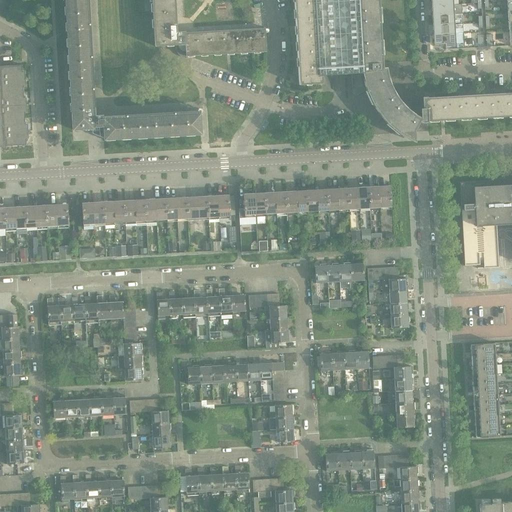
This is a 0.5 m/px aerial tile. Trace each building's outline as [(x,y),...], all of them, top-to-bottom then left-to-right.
[(64,0),(72,130),(93,129),(93,128),(103,127),(104,140),(201,135),(199,111),(182,112),(183,115),(103,120),(103,115),(92,116),(85,0),(64,0)] [(151,0),(154,47),(163,46),(175,45),(176,48),(176,50),(178,52),(179,53),(181,54),(183,55),(186,55),(186,57),(188,57),(266,52),(264,29),(264,31),(185,36),(185,32),(174,33),(173,21),(176,21),(174,0),(151,0)] [(418,101),(401,102),(395,95),(389,80),(386,69),(383,69),(382,63),(382,55),(379,55),(378,41),(381,40),(380,23),(377,23),(376,8),(379,8),(378,0),(293,0),(295,15),(299,85),(322,84),(322,76),(341,75),(351,74),(352,90),(366,89),(366,91),(365,92),(371,105),(373,105),(379,115),(387,124),(386,125),(398,135),(398,134),(399,134),(409,140),(415,143),(414,131),(419,122),(418,101)] [(454,5),(432,6),(432,16),(454,14),(454,5)] [(454,14),(432,16),(433,25),(455,24),(454,14)] [(455,24),(433,25),(433,35),(455,34),(455,24)] [(455,34),(433,35),(434,45),(445,45),(445,50),(456,49),(456,48),(456,49),(455,34)] [(0,147),(26,146),(22,65),(0,66),(0,147)] [(429,121),(445,121),(511,116),(511,93),(506,94),(506,96),(418,101),(419,122),(421,123),(422,123),(423,123),(425,123),(426,122),(427,122),(428,122),(429,121)] [(345,117),(346,126),(354,125),(354,117),(345,117)] [(511,185),(494,186),(494,181),(460,183),(465,266),(480,265),(479,257),(483,257),(484,269),(499,268),(496,225),(507,225),(511,224),(511,185)] [(379,187),(369,188),(370,208),(380,207),(379,187)] [(390,187),(379,187),(380,207),(380,210),(391,210),(390,201),(391,201),(391,198),(390,198),(390,187)] [(358,188),(348,189),(349,209),(359,208),(358,188)] [(369,188),(358,188),(359,208),(370,208),(369,188)] [(348,189),(337,190),(339,210),(349,209),(348,189)] [(327,190),(317,191),(318,211),(328,210),(327,190)] [(337,190),(327,190),(328,210),(339,210),(337,190)] [(306,191),(296,192),(297,212),(307,211),(306,191)] [(317,191),(306,191),(307,211),(318,211),(317,191)] [(296,192),(286,193),(287,213),(287,215),(297,215),(297,212),(296,192)] [(275,193),(265,194),(266,214),(276,213),(275,193)] [(286,193),(275,193),(276,213),(287,213),(286,193)] [(255,214),(254,194),(244,195),(244,207),(244,209),(245,215),(255,214)] [(265,194),(254,194),(255,214),(256,217),(266,217),(266,214),(265,194)] [(218,196),(207,197),(208,217),(219,216),(218,196)] [(228,196),(218,196),(219,216),(229,216),(229,210),(230,210),(230,208),(229,208),(228,196)] [(207,197),(197,198),(198,218),(208,217),(207,197)] [(186,198),(176,199),(177,219),(188,218),(186,198)] [(197,198),(186,198),(188,218),(198,218),(197,198)] [(166,199),(155,200),(156,220),(167,219),(166,199)] [(176,199),(166,199),(167,219),(177,219),(176,199)] [(145,201),(146,226),(157,226),(156,220),(155,200),(145,201)] [(124,202),(125,222),(125,227),(136,226),(134,201),(124,202)] [(145,201),(134,201),(136,226),(136,227),(146,226),(145,201)] [(114,202),(103,203),(104,223),(105,229),(115,228),(115,222),(114,202)] [(124,202),(114,202),(115,222),(125,222),(124,202)] [(103,203),(93,204),(94,224),(104,223),(103,203)] [(93,204),(82,204),(83,216),(82,216),(82,218),(83,218),(83,224),(84,230),(94,229),(94,224),(93,204)] [(56,206),(57,226),(57,229),(68,228),(68,219),(68,217),(67,205),(56,206)] [(35,207),(36,227),(37,230),(47,229),(47,226),(46,206),(35,207)] [(56,206),(46,206),(47,226),(57,226),(56,206)] [(25,207),(15,208),(16,228),(26,227),(25,207)] [(35,207),(25,207),(26,227),(36,227),(35,207)] [(15,208),(4,209),(5,229),(16,228),(15,208)] [(267,242),(259,242),(260,251),(268,251),(267,242)] [(28,248),(20,248),(20,258),(21,258),(28,258),(28,248)] [(31,248),(29,248),(30,258),(37,258),(38,258),(38,248),(31,248)] [(70,248),(60,249),(61,259),(71,259),(70,248)] [(126,248),(116,249),(117,256),(126,256),(126,248)] [(137,248),(128,248),(128,256),(138,255),(137,248)] [(46,250),(38,250),(38,261),(47,260),(46,250)] [(356,263),(356,264),(351,265),(352,282),(364,281),(363,262),(356,263)] [(344,263),(344,265),(339,265),(340,283),(345,283),(346,291),(352,291),(352,282),(351,265),(351,263),(344,263)] [(327,264),(320,265),(320,267),(314,267),(315,274),(315,284),(328,284),(327,266),(327,264)] [(332,264),(332,266),(327,266),(328,284),(340,283),(339,265),(339,264),(332,264)] [(392,280),(388,280),(389,292),(406,291),(406,286),(408,286),(407,279),(398,279),(392,280)] [(231,289),(231,296),(232,296),(233,312),(232,312),(232,315),(245,314),(244,295),(237,296),(236,288),(231,289)] [(218,289),(219,297),(220,313),(220,316),(232,315),(232,312),(233,312),(232,296),(231,296),(224,297),(224,289),(218,289)] [(194,291),(194,298),(195,314),(195,317),(208,317),(207,313),(208,313),(207,298),(206,298),(200,298),(199,290),(194,291)] [(206,290),(206,298),(207,298),(208,313),(207,313),(208,317),(220,316),(220,313),(219,297),(212,297),(212,290),(206,290)] [(181,291),(182,299),(183,315),(182,315),(183,318),(195,317),(195,314),(194,298),(187,299),(187,291),(181,291)] [(406,291),(389,292),(389,304),(407,303),(406,298),(408,298),(408,291),(406,291)] [(169,292),(169,300),(170,315),(170,319),(183,318),(182,315),(183,315),(182,299),(175,299),(174,292),(169,292)] [(169,300),(162,300),(162,293),(156,293),(158,320),(170,319),(170,315),(169,300)] [(109,296),(109,303),(110,303),(111,319),(110,319),(110,322),(124,321),(123,316),(123,310),(122,302),(115,303),(115,295),(109,296)] [(97,296),(97,304),(98,320),(98,323),(110,322),(110,319),(111,319),(110,303),(109,303),(103,304),(102,296),(97,296)] [(84,297),(85,305),(86,320),(85,320),(86,324),(98,323),(98,320),(97,304),(90,304),(90,297),(84,297)] [(59,299),(60,306),(61,322),(60,322),(61,325),(73,324),(73,321),(72,305),(65,306),(65,298),(59,299)] [(72,298),(72,305),(73,321),(73,324),(86,324),(85,320),(86,320),(85,305),(78,305),(77,298),(72,298)] [(60,306),(53,306),(52,299),(47,299),(48,326),(61,325),(60,322),(61,322),(60,306)] [(407,303),(389,304),(390,316),(407,315),(407,310),(409,310),(409,303),(407,303)] [(287,306),(279,306),(273,307),(268,307),(269,319),(286,318),(286,313),(288,313),(287,306)] [(16,315),(8,316),(9,328),(17,327),(16,315)] [(407,315),(390,316),(390,328),(408,327),(408,322),(410,322),(409,315),(407,315)] [(286,318),(269,319),(270,331),(287,330),(287,325),(289,325),(288,318),(286,318)] [(1,335),(0,334),(0,340),(1,341),(1,340),(18,339),(18,334),(20,334),(20,327),(17,327),(9,328),(3,328),(0,328),(1,335)] [(270,331),(265,331),(266,349),(279,349),(278,343),(288,342),(287,337),(289,337),(289,330),(287,330),(270,331)] [(1,340),(1,341),(2,352),(19,351),(19,346),(21,346),(20,339),(18,339),(1,340)] [(118,356),(117,356),(117,357),(140,355),(140,351),(142,350),(142,343),(122,344),(122,345),(117,345),(118,356)] [(494,344),(470,345),(471,356),(495,355),(494,344)] [(360,350),(361,352),(356,353),(357,370),(369,369),(368,350),(360,350)] [(19,351),(2,352),(2,364),(20,363),(20,358),(21,358),(21,351),(19,351)] [(337,354),(332,354),(333,371),(345,371),(344,353),(344,351),(336,352),(337,354)] [(349,353),(344,353),(345,371),(357,370),(356,353),(356,351),(348,351),(349,353)] [(332,352),(324,353),(325,354),(319,355),(320,372),(333,371),(332,354),(332,352)] [(140,355),(117,357),(118,369),(124,369),(124,368),(141,367),(141,363),(143,362),(142,355),(140,355)] [(495,355),(471,356),(471,366),(496,365),(495,355)] [(264,362),(264,364),(260,364),(259,364),(260,381),(272,381),(272,378),(272,372),(284,371),(284,363),(272,364),(271,361),(264,362)] [(252,363),(252,364),(248,365),(247,365),(248,382),(260,381),(259,364),(260,364),(259,362),(252,363)] [(2,364),(0,364),(0,376),(6,376),(6,387),(19,386),(18,376),(22,375),(21,375),(20,370),(22,370),(22,363),(20,363),(2,364)] [(240,365),(236,365),(235,365),(236,383),(248,382),(247,365),(248,365),(248,363),(240,363),(240,365)] [(216,366),(212,367),(211,367),(212,384),(224,383),(223,366),(224,366),(224,364),(216,365),(216,366)] [(228,364),(228,366),(224,366),(223,366),(224,383),(236,383),(235,365),(236,365),(235,364),(228,364)] [(204,365),(204,367),(200,367),(199,367),(200,385),(212,384),(211,367),(212,367),(212,365),(204,365)] [(496,365),(471,366),(472,376),(496,375),(496,365)] [(200,366),(192,366),(192,368),(187,368),(188,385),(200,385),(199,367),(200,367),(200,366)] [(124,368),(124,369),(124,381),(142,380),(141,375),(143,374),(143,367),(141,367),(124,368)] [(412,367),(403,367),(397,368),(393,368),(393,380),(411,379),(411,374),(412,374),(412,367)] [(496,375),(472,376),(472,386),(497,385),(496,375)] [(411,379),(393,380),(394,392),(412,391),(411,386),(413,386),(413,379),(411,379)] [(497,385),(472,386),(473,397),(497,395),(497,385)] [(412,391),(394,392),(395,404),(412,403),(412,398),(414,398),(413,391),(412,391)] [(497,395),(473,397),(474,407),(498,405),(497,395)] [(118,396),(118,398),(113,398),(114,416),(126,415),(125,396),(118,396)] [(94,398),(94,399),(89,400),(90,417),(102,417),(101,399),(101,397),(94,398)] [(106,399),(101,399),(102,417),(114,416),(113,398),(113,397),(106,397),(106,399)] [(82,400),(77,400),(78,418),(90,417),(89,400),(89,398),(82,398),(82,400)] [(65,401),(65,399),(58,400),(58,402),(53,402),(54,419),(66,419),(65,401)] [(70,401),(65,401),(66,419),(78,418),(77,400),(77,399),(70,399),(70,401)] [(412,403),(395,404),(395,416),(413,415),(413,410),(414,410),(414,403),(412,403)] [(274,413),(270,413),(270,418),(275,418),(292,417),(292,412),(293,412),(293,405),(274,406),(274,413)] [(498,405),(474,407),(474,417),(498,416),(498,405)] [(160,411),(154,412),(150,412),(151,424),(168,423),(168,418),(170,418),(169,411),(160,411)] [(23,415),(12,416),(6,416),(3,416),(4,429),(22,428),(22,427),(21,423),(23,422),(23,415)] [(413,415),(395,416),(396,428),(414,427),(413,422),(415,422),(415,415),(413,415)] [(498,416),(474,417),(475,427),(499,426),(498,416)] [(292,417),(275,418),(275,430),(293,429),(292,424),(294,424),(294,417),(292,417)] [(168,423),(151,424),(152,436),(169,435),(169,430),(171,430),(170,423),(168,423)] [(499,426),(475,427),(475,438),(499,437),(499,426)] [(22,428),(4,429),(5,441),(22,439),(22,435),(24,434),(23,427),(22,427),(22,428)] [(293,429),(275,430),(276,442),(293,441),(293,436),(295,436),(294,429),(293,429)] [(169,435),(152,436),(152,449),(154,448),(164,448),(170,447),(169,442),(171,442),(171,435),(169,435)] [(22,439),(5,441),(6,453),(23,451),(23,447),(24,446),(24,439),(22,439)] [(354,453),(350,453),(349,453),(350,470),(362,470),(361,452),(362,452),(362,450),(354,451),(354,453)] [(366,452),(362,452),(361,452),(362,470),(363,474),(368,473),(368,469),(375,469),(373,450),(366,450),(366,452)] [(23,451),(6,453),(6,465),(25,464),(25,463),(24,463),(23,459),(25,458),(25,451),(23,451)] [(342,452),(342,453),(338,454),(337,454),(338,471),(350,470),(349,453),(350,453),(350,451),(342,452)] [(337,454),(338,454),(338,452),(330,452),(330,454),(325,454),(326,472),(338,471),(337,454)] [(235,466),(235,474),(236,490),(236,493),(249,492),(248,473),(241,474),(240,466),(235,466)] [(409,467),(403,467),(398,468),(399,480),(417,479),(417,478),(416,474),(418,474),(418,466),(409,467)] [(222,467),(223,475),(224,491),(223,491),(224,494),(236,493),(236,490),(235,474),(228,474),(228,467),(222,467)] [(197,469),(198,476),(199,492),(199,495),(211,495),(211,491),(211,475),(210,475),(203,476),(203,468),(197,469)] [(210,468),(210,475),(211,475),(211,491),(211,495),(224,494),(223,491),(224,491),(223,475),(216,475),(215,468),(210,468)] [(198,476),(191,476),(190,469),(185,469),(187,496),(199,495),(199,492),(198,476)] [(110,474),(110,481),(111,481),(111,497),(111,500),(124,499),(123,480),(116,481),(115,473),(110,474)] [(97,474),(98,482),(99,497),(99,501),(111,500),(111,497),(111,481),(110,481),(103,482),(103,474),(97,474)] [(73,476),(73,483),(74,499),(74,502),(86,502),(86,498),(87,498),(86,483),(85,483),(79,483),(78,475),(73,476)] [(85,475),(85,483),(86,483),(87,498),(86,498),(86,502),(99,501),(99,497),(98,482),(91,482),(91,475),(85,475)] [(73,483),(66,484),(66,476),(60,477),(62,503),(74,502),(74,499),(73,483)] [(417,479),(399,480),(400,492),(417,491),(417,490),(417,486),(419,486),(418,478),(417,478),(417,479)] [(375,481),(363,482),(363,485),(363,489),(376,489),(375,481)] [(277,491),(274,491),(275,503),(292,502),(292,498),(294,497),(293,490),(283,491),(277,491)] [(417,491),(400,492),(400,504),(418,503),(418,502),(418,498),(419,498),(419,490),(417,490),(417,491)] [(153,498),(149,498),(150,511),(167,510),(167,509),(167,505),(169,505),(168,497),(159,498),(153,498)] [(292,502),(275,503),(275,511),(292,511),(293,509),(295,509),(294,502),(292,502)] [(418,503),(400,504),(400,511),(418,511),(418,510),(420,510),(420,502),(418,502),(418,503)] [(511,511),(511,502),(490,504),(479,504),(479,511),(511,511)]
